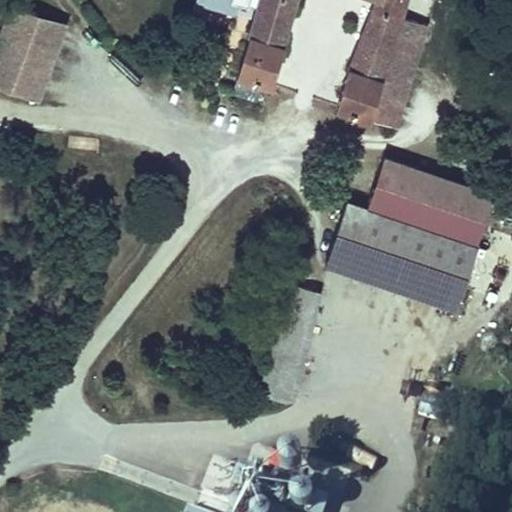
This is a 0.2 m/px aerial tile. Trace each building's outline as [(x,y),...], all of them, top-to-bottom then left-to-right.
[(0,0),(0,66),(14,73),(39,81),(49,53),(64,9),(40,0),(0,0)] [(267,70),(271,71),(290,0),(258,0),(235,82),(261,89),(267,70)] [(368,0),(338,95),(377,106),(409,0),(368,0)] [(429,0),(409,0),(377,106),(392,109),(396,110),(429,0)] [(495,180),(383,148),(360,203),(472,244),(495,180)] [(472,244),(360,203),(341,199),(325,251),(462,289),(472,244)] [(257,393),(290,403),(319,291),(285,282),(257,393)] [(350,447),(344,459),(372,473),(378,461),(350,447)] [(203,491),(234,503),(247,471),(216,459),(203,491)] [(242,511),(109,460),(102,478),(189,511),(242,511)] [(297,490),(299,471),(278,468),(276,487),(297,490)]
